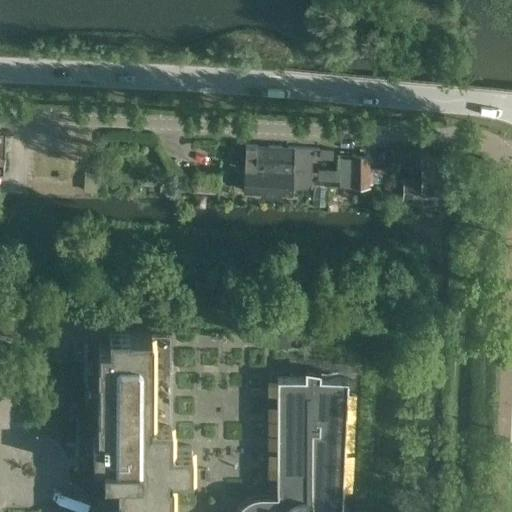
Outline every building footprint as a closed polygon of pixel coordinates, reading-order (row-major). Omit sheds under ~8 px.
[(301,148),(244,145),(243,166),(244,166),(243,190),(259,191),(259,197),(280,198),(280,192),(291,192),(292,183),(306,184),(306,176),(309,174),(309,165),(307,162),(307,149),(301,149),(301,148)] [(331,150),(320,150),(318,185),(338,186),(338,172),(330,172),(331,150)] [(340,182),(350,182),(350,185),(368,185),(369,156),(350,155),(350,171),(340,171),(340,182)] [(442,201),(445,159),(422,158),(421,180),(404,179),(403,199),(442,201)] [(217,193),(218,173),(193,172),(193,175),(179,174),(178,190),(217,193)] [(170,511),(170,474),(191,474),(191,447),(170,447),(171,331),(108,331),(108,343),(98,343),(98,438),(102,438),(102,474),(118,474),(117,511),(170,511)] [(341,511),(347,379),(319,378),(320,371),(304,369),(304,378),(277,378),(276,494),(261,494),(258,494),(254,495),(250,497),(247,498),(244,500),(241,503),(240,504),(238,506),(236,509),(235,511),(234,511),(341,511)]
